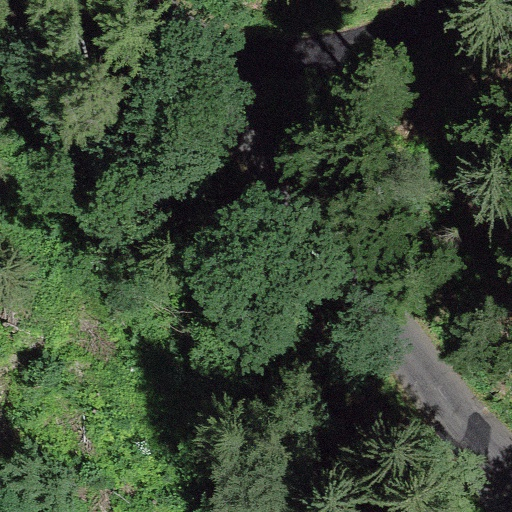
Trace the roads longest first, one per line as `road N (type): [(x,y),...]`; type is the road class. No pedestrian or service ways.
road 1 (track): [(511,434),(437,395),(255,138),(143,0)]
road 2 (track): [(487,0),(343,56),(212,90)]
